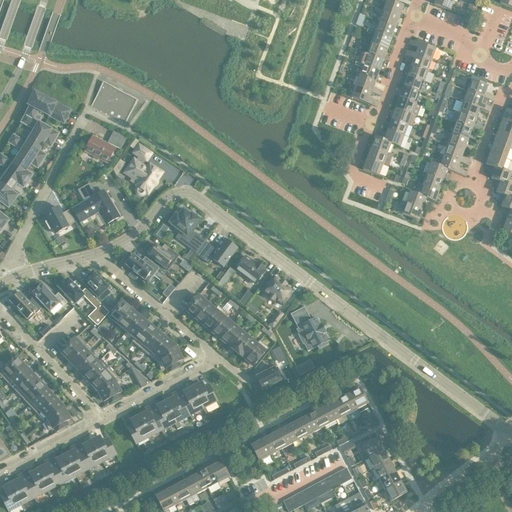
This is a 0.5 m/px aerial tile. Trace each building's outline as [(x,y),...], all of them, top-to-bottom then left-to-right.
[(386,4),(383,11),(383,12),(399,18),(404,6),(385,0),(378,0),(378,1),(386,4)] [(454,0),(435,0),(434,5),(451,11),(454,0)] [(511,0),(501,0),(500,4),(511,8),(511,0)] [(395,29),(399,18),(383,12),(383,11),(376,8),(375,12),(382,14),(379,22),(379,23),(395,29)] [(391,39),(395,29),(379,23),(379,22),(372,19),(371,22),(378,25),(375,32),(374,33),(391,39)] [(387,50),(391,39),(374,33),(375,32),(368,30),(367,33),(374,36),(371,44),(387,50)] [(418,48),(416,54),(415,55),(431,61),(431,62),(434,63),(435,60),(432,59),(436,50),(410,40),(409,45),(418,48)] [(383,61),(387,50),(371,44),(364,41),(362,44),(367,46),(365,53),(364,54),(383,61)] [(380,72),(383,61),(364,54),(365,53),(360,51),(359,55),(362,56),(359,63),(363,65),(363,66),(380,72)] [(414,59),(412,66),(428,72),(427,72),(431,74),(432,71),(428,70),(431,62),(431,61),(415,55),(416,54),(406,51),(405,56),(414,59)] [(376,82),(380,72),(363,66),(363,65),(359,63),(356,62),(355,66),(362,69),(359,76),(376,82)] [(424,83),(427,72),(428,72),(412,66),(407,77),(424,83)] [(373,89),(376,82),(359,76),(357,75),(356,77),(359,79),(356,87),(355,87),(372,93),(372,94),(381,97),(383,92),(373,89)] [(407,77),(403,88),(420,94),(424,83),(407,77)] [(471,83),(468,91),(468,92),(484,98),(493,102),(495,97),(486,94),(488,87),(469,80),(468,82),(471,83)] [(103,84),(92,106),(125,124),(137,101),(103,84)] [(369,100),(372,94),(372,93),(355,87),(356,87),(353,86),(352,88),(355,89),(352,98),(377,108),(379,103),(369,100)] [(403,88),(400,98),(416,104),(420,94),(403,88)] [(482,104),(484,98),(468,92),(468,91),(465,90),(464,93),(467,94),(464,103),(480,109),(489,113),(491,108),(482,104)] [(66,119),(70,111),(35,93),(29,106),(31,107),(26,116),(33,120),(38,111),(50,117),(52,112),(66,119)] [(400,98),(396,109),(416,117),(417,117),(421,106),(416,104),(400,98)] [(476,119),(480,109),(464,103),(460,113),(476,119)] [(396,109),(391,121),(408,126),(412,127),(416,117),(396,109)] [(511,124),(511,112),(507,110),(502,121),(511,124)] [(472,130),(476,119),(460,113),(455,111),(452,122),(456,124),(472,130)] [(58,134),(33,120),(26,116),(22,123),(35,130),(27,144),(39,152),(44,143),(48,146),(51,140),(54,142),(58,134)] [(404,137),(408,126),(391,121),(388,131),(404,137)] [(511,124),(502,121),(498,132),(511,136),(511,124)] [(468,141),(472,130),(456,124),(452,135),(468,141)] [(388,131),(384,141),(391,144),(400,148),(404,137),(388,131)] [(511,136),(498,132),(494,143),(510,149),(511,149),(511,136)] [(116,147),(120,150),(126,139),(114,133),(108,143),(108,144),(108,145),(93,137),(85,152),(93,157),(94,159),(98,161),(100,160),(108,164),(116,149),(115,148),(116,147)] [(462,158),(464,152),(448,145),(452,135),(447,133),(443,146),(447,147),(444,156),(443,156),(460,162),(460,163),(469,166),(471,162),(462,158)] [(464,152),(468,141),(452,135),(448,145),(464,152)] [(384,141),(375,137),(371,149),(387,155),(387,154),(391,144),(384,141)] [(494,143),(490,154),(506,160),(510,149),(494,143)] [(46,156),(39,152),(27,144),(14,164),(26,172),(31,164),(35,167),(39,161),(41,163),(46,156)] [(146,161),(151,154),(139,146),(134,154),(139,157),(136,162),(134,160),(125,173),(138,182),(135,186),(138,188),(137,189),(136,191),(136,193),(137,194),(139,195),(140,195),(141,196),(143,195),(145,194),(145,193),(148,194),(162,173),(150,165),(147,169),(142,166),(146,161)] [(371,149),(367,160),(383,166),(383,165),(388,167),(392,156),(387,154),(387,155),(371,149)] [(502,170),(506,160),(490,154),(486,165),(492,167),(502,170)] [(458,169),(460,163),(460,162),(443,156),(444,156),(441,155),(440,157),(443,158),(440,167),(447,170),(447,171),(452,172),(465,177),(467,172),(458,169)] [(383,166),(367,160),(363,170),(379,176),(383,166)] [(443,181),(447,171),(447,170),(440,167),(431,163),(431,164),(427,162),(423,173),(427,174),(443,181)] [(32,177),(26,172),(14,164),(14,165),(0,184),(12,192),(18,184),(21,187),(25,182),(27,184),(32,177)] [(491,179),(497,181),(497,180),(507,184),(511,173),(502,170),(492,167),(490,171),(493,172),(491,179)] [(439,191),(443,181),(427,174),(423,185),(439,191)] [(511,185),(507,184),(497,180),(497,181),(495,185),(498,186),(496,193),(502,195),(511,198),(511,185)] [(0,207),(3,204),(7,207),(10,202),(13,204),(18,197),(12,192),(0,184),(0,183),(0,207)] [(435,203),(439,191),(423,185),(418,183),(415,194),(419,195),(419,196),(426,199),(435,203)] [(78,191),(85,204),(73,210),(80,222),(90,217),(89,216),(98,211),(106,225),(119,218),(104,192),(97,196),(90,184),(78,191)] [(422,209),(426,199),(419,196),(419,195),(415,194),(410,192),(406,203),(422,209)] [(501,207),(507,209),(511,210),(511,198),(502,195),(500,199),(503,200),(501,207)] [(422,209),(406,203),(402,214),(418,221),(422,209)] [(46,223),(45,223),(50,231),(50,230),(53,229),(56,235),(69,227),(75,223),(69,211),(62,215),(58,208),(46,215),(49,221),(46,223)] [(503,220),(511,223),(511,210),(507,209),(506,213),(509,215),(507,220),(503,219),(503,220)] [(190,249),(196,253),(205,242),(199,237),(198,238),(195,236),(196,235),(191,231),(199,221),(192,216),(191,217),(184,211),(179,218),(177,216),(171,223),(173,225),(173,226),(181,232),(179,235),(190,243),(191,242),(194,244),(190,249)] [(0,232),(4,228),(9,222),(0,214),(0,232)] [(511,223),(503,220),(501,224),(505,225),(502,232),(511,235),(511,223)] [(213,260),(216,262),(223,268),(238,249),(237,248),(237,249),(234,247),(235,247),(232,245),(226,241),(224,244),(224,243),(221,247),(219,245),(217,247),(216,246),(214,249),(210,245),(200,258),(209,265),(213,260)] [(147,254),(166,269),(173,260),(175,262),(179,257),(165,245),(161,250),(154,244),(147,254)] [(139,275),(145,280),(148,283),(159,269),(145,258),(142,262),(140,261),(134,256),(126,266),(132,271),(138,276),(139,275)] [(245,257),(236,270),(256,285),(265,272),(264,271),(265,270),(257,264),(256,265),(245,257)] [(222,290),(230,280),(235,273),(230,268),(217,286),(222,290)] [(93,271),(82,282),(99,299),(110,288),(93,271)] [(263,291),(283,306),(294,292),(287,287),(287,286),(281,281),(280,282),(273,277),(263,291)] [(64,282),(58,287),(65,295),(64,296),(72,304),(74,303),(75,305),(83,297),(96,309),(88,317),(97,326),(109,313),(85,289),(81,293),(68,280),(65,283),(64,282)] [(170,285),(163,294),(168,298),(175,289),(170,285)] [(35,296),(35,297),(36,298),(37,298),(50,312),(59,304),(42,286),(34,294),(35,296)] [(249,290),(240,302),(246,306),(254,294),(249,290)] [(11,302),(29,321),(42,309),(32,299),(32,300),(28,303),(20,294),(11,302)] [(186,311),(195,318),(207,303),(200,297),(198,296),(186,311)] [(110,318),(118,325),(131,310),(122,303),(110,318)] [(195,318),(203,325),(216,310),(207,303),(195,318)] [(203,325),(211,332),(224,317),(227,313),(218,307),(216,310),(203,325)] [(304,308),(291,315),(298,329),(296,330),(299,334),(298,335),(303,345),(304,345),(308,352),(318,347),(319,350),(328,345),(327,342),(329,341),(317,319),(312,322),(304,308)] [(118,325),(127,331),(139,316),(131,310),(118,325)] [(132,342),(147,323),(139,316),(127,331),(135,338),(132,342)] [(211,332),(220,339),(232,324),(224,317),(211,332)] [(132,342),(140,349),(156,330),(147,323),(132,342)] [(48,324),(39,333),(43,337),(52,329),(48,324)] [(220,339),(228,346),(241,331),(232,324),(220,339)] [(100,327),(97,329),(103,335),(107,339),(109,336),(105,332),(100,327)] [(156,330),(140,349),(141,350),(148,356),(151,352),(164,337),(163,336),(156,330)] [(228,346),(236,353),(249,337),(241,331),(228,346)] [(61,352),(68,360),(86,344),(79,336),(61,352)] [(151,352),(160,359),(175,346),(164,337),(151,352)] [(258,344),(257,344),(249,337),(236,353),(245,360),(258,344)] [(258,344),(245,360),(253,367),(265,353),(269,348),(260,341),(257,344),(258,344)] [(68,360),(76,368),(90,355),(83,348),(87,344),(86,344),(68,360)] [(160,359),(157,363),(161,372),(167,369),(169,372),(180,366),(178,363),(183,360),(176,347),(175,346),(160,359)] [(279,363),(287,359),(281,346),(272,350),(279,363)] [(76,368),(83,376),(97,363),(90,355),(76,368)] [(0,374),(0,375),(7,383),(24,366),(17,358),(0,374)] [(97,363),(83,376),(91,384),(105,370),(108,367),(101,359),(97,363)] [(11,380),(18,387),(32,374),(24,366),(7,383),(11,380)] [(91,384),(98,392),(118,377),(108,367),(105,370),(91,384)] [(277,367),(257,378),(264,390),(284,379),(277,367)] [(14,390),(22,398),(39,382),(32,374),(18,387),(14,390)] [(118,377),(98,392),(104,402),(108,400),(110,403),(121,397),(120,394),(121,393),(115,381),(119,378),(118,377)] [(22,398),(29,406),(47,389),(39,382),(22,398)] [(217,401),(216,399),(209,387),(204,390),(201,385),(193,389),(203,409),(206,415),(208,414),(205,408),(217,401)] [(352,389),(347,392),(357,411),(368,405),(360,388),(353,392),(352,389)] [(29,406),(36,414),(54,397),(47,389),(29,406)] [(192,415),(203,409),(193,389),(184,394),(187,399),(182,402),(190,416),(193,422),(195,421),(192,415)] [(346,416),(357,411),(347,392),(343,394),(345,397),(338,400),(346,416)] [(45,416),(47,418),(64,407),(54,397),(36,414),(37,414),(40,411),(45,416)] [(174,399),(166,403),(180,429),(182,428),(179,422),(190,416),(182,402),(177,404),(174,399)] [(336,422),(346,416),(338,400),(332,403),(330,400),(325,403),(336,422)] [(178,430),(180,429),(166,403),(158,408),(161,413),(156,416),(166,436),(163,430),(174,424),(178,430)] [(325,428),(336,422),(325,403),(322,405),(323,408),(316,412),(325,428)] [(64,407),(47,418),(48,419),(44,422),(47,427),(49,431),(54,428),(56,432),(68,425),(66,422),(70,420),(64,407)] [(314,433),(325,428),(316,412),(310,415),(308,412),(304,414),(314,433)] [(148,413),(139,417),(153,443),(150,437),(161,431),(164,437),(166,436),(156,416),(151,418),(148,413)] [(303,439),(314,433),(304,414),(300,416),(301,419),(295,423),(303,439)] [(139,417),(131,422),(134,427),(129,430),(136,444),(148,438),(151,444),(153,443),(139,417)] [(293,445),(303,439),(295,423),(289,426),(287,423),(282,425),(293,445)] [(366,427),(368,431),(376,427),(373,423),(366,427)] [(282,450),(293,445),(282,425),(278,428),(280,430),(273,434),(282,450)] [(368,431),(366,427),(358,431),(361,435),(368,431)] [(271,456),(282,450),(273,434),(266,437),(265,435),(261,437),(271,456)] [(344,438),(346,443),(354,439),(352,434),(344,438)] [(271,456),(261,437),(257,439),(258,442),(251,446),(260,462),(271,456)] [(105,468),(107,467),(104,461),(116,455),(108,441),(103,443),(100,438),(92,443),(105,468)] [(346,443),(344,438),(337,442),(339,447),(346,443)] [(369,458),(384,450),(378,439),(363,447),(369,458)] [(0,460),(9,454),(0,441),(0,460)] [(105,468),(92,443),(83,447),(86,452),(81,455),(92,475),(94,474),(91,468),(102,462),(105,468)] [(323,450),(325,454),(332,450),(330,446),(323,450)] [(325,454),(323,450),(315,454),(317,458),(325,454)] [(369,458),(375,469),(390,461),(384,450),(369,458)] [(92,475),(81,455),(77,457),(74,452),(65,457),(79,482),(81,481),(78,475),(89,469),(92,475)] [(79,482),(65,457),(57,461),(60,466),(55,469),(66,489),(68,488),(64,482),(76,476),(79,482)] [(301,461),(303,465),(311,461),(308,457),(301,461)] [(351,457),(347,459),(351,467),(355,465),(351,457)] [(303,465),(301,461),(293,465),(296,469),(303,465)] [(396,471),(390,461),(375,469),(380,479),(396,471)] [(213,462),(208,465),(218,484),(229,478),(221,462),(214,465),(213,462)] [(208,489),(218,484),(208,465),(205,467),(206,469),(199,473),(208,489)] [(55,469),(50,472),(47,466),(39,471),(49,490),(60,484),(63,490),(66,489),(55,469)] [(280,472),(282,477),(289,473),(287,468),(280,472)] [(341,471),(347,482),(352,479),(346,468),(341,471)] [(52,496),(49,490),(39,471),(30,475),(33,480),(28,483),(36,497),(47,491),(50,497),(52,496)] [(347,482),(341,471),(336,474),(342,485),(347,482)] [(401,482),(396,471),(380,479),(386,490),(401,482)] [(282,477),(280,472),(272,476),(274,481),(282,477)] [(197,495),(208,489),(199,473),(193,477),(191,474),(187,476),(197,495)] [(342,485),(336,474),(330,477),(336,488),(342,485)] [(186,501),(197,495),(187,476),(183,478),(184,481),(178,485),(186,501)] [(336,488),(330,477),(325,480),(331,491),(336,488)] [(39,503),(36,497),(28,483),(24,486),(21,480),(12,485),(23,504),(34,499),(37,505),(39,503)] [(331,491),(325,480),(320,482),(326,494),(331,491)] [(326,494),(320,482),(315,485),(321,496),(326,494)] [(401,482),(386,490),(392,501),(407,493),(401,482)] [(26,510),(23,504),(12,485),(4,489),(7,495),(1,498),(9,511),(21,506),(24,511),(26,510)] [(175,507),(186,501),(178,485),(171,488),(170,485),(165,488),(175,507)] [(321,496),(315,485),(309,488),(315,499),(321,496)] [(165,511),(175,507),(165,488),(161,490),(162,493),(156,496),(164,511),(165,511)] [(315,499),(309,488),(304,491),(310,502),(315,499)] [(310,502),(304,491),(299,494),(305,505),(310,502)] [(360,506),(354,509),(355,511),(369,511),(360,493),(355,495),(360,506)] [(305,505),(299,494),(294,496),(300,508),(305,505)] [(227,500),(229,504),(236,501),(234,496),(227,500)] [(288,499),(294,510),(300,508),(294,496),(288,499)] [(350,511),(347,511),(355,511),(354,509),(349,498),(345,501),(350,511)] [(288,511),(291,511),(294,510),(288,499),(283,502),(288,511)] [(229,504),(227,500),(219,504),(221,509),(229,504)]
